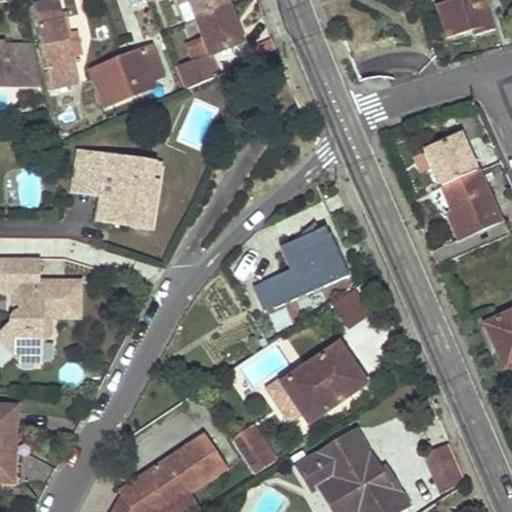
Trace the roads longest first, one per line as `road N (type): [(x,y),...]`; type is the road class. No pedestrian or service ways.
road 1 (residential): [(340,138),(182,284),(58,511)]
road 2 (tertiary): [(340,138),(503,511)]
road 3 (tertiary): [(511,491),(352,127)]
road 4 (residential): [(352,127),(374,111),(492,69)]
road 5 (tertiary): [(286,0),(340,138)]
road 6 (tertiary): [(352,127),(301,0)]
